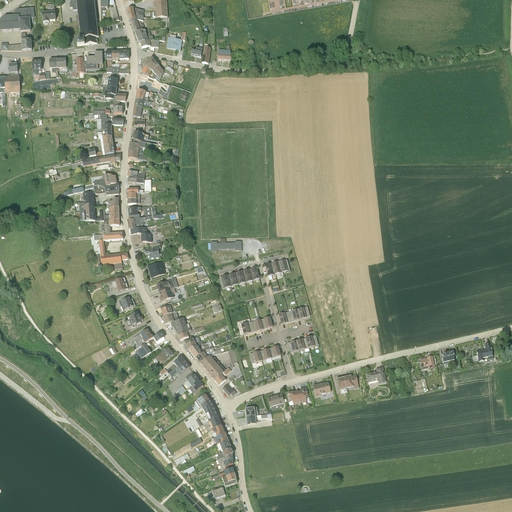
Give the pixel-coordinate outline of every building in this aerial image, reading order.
[(96,37),(98,37),(94,1),(93,1),(92,0),(75,0),(72,0),(72,2),(69,2),(70,7),(72,7),(72,10),(77,9),(80,38),(76,38),(77,45),(87,44),(97,43),(96,37)] [(114,4),(113,0),(100,0),(100,10),(104,10),(104,7),(108,7),(108,4),(114,4)] [(153,0),(154,0),(153,0),(153,6),(154,6),(155,11),(149,11),(149,16),(161,16),(167,16),(166,0),(153,0)] [(41,12),(42,23),(44,23),(45,24),(47,23),(48,22),(49,22),(49,21),(55,20),(53,3),(46,4),(47,12),(41,12)] [(119,19),(115,6),(110,7),(113,20),(119,19)] [(0,18),(0,30),(19,29),(20,31),(30,30),(29,17),(34,17),(33,7),(18,8),(17,8),(16,9),(15,9),(14,10),(13,11),(13,12),(12,12),(12,13),(12,14),(12,15),(4,16),(0,18)] [(133,7),(126,9),(130,19),(136,17),(134,13),(143,15),(143,9),(133,7)] [(136,17),(130,19),(132,25),(134,29),(135,32),(145,29),(142,23),(141,24),(138,24),(137,22),(136,19),(136,17)] [(145,29),(135,32),(137,38),(138,40),(138,41),(139,42),(140,41),(153,39),(152,35),(151,35),(149,29),(145,29)] [(169,36),(168,36),(166,47),(167,47),(176,48),(176,49),(180,49),(181,39),(184,39),(186,31),(182,30),(180,38),(175,38),(176,34),(170,33),(169,36)] [(20,33),(21,43),(22,50),(31,49),(30,39),(27,39),(27,35),(25,35),(25,32),(20,33)] [(207,40),(204,39),(201,59),(208,60),(210,44),(208,44),(208,41),(206,41),(207,40)] [(195,47),(192,47),(191,51),(196,52),(200,53),(202,45),(198,44),(198,43),(197,42),(197,44),(196,44),(195,47)] [(226,47),(218,46),(217,55),(231,57),(229,42),(225,42),(226,47)] [(102,52),(94,52),(94,56),(94,63),(97,63),(102,63),(102,52)] [(151,69),(152,70),(158,65),(155,61),(151,56),(143,66),(144,67),(151,69)] [(84,69),(83,63),(83,57),(76,58),(76,64),(77,72),(78,72),(85,72),(84,69)] [(65,58),(56,59),(57,68),(66,67),(65,58)] [(57,68),(56,59),(49,59),(49,68),(52,68),(52,72),(55,71),(56,77),(58,77),(57,68)] [(41,60),(32,60),(33,74),(37,74),(37,73),(37,69),(41,69),(41,60)] [(19,75),(18,75),(17,63),(16,63),(9,63),(9,76),(19,75)] [(77,72),(76,64),(72,64),(72,69),(68,69),(68,71),(77,72)] [(163,71),(158,65),(152,70),(155,73),(160,79),(163,71)] [(149,75),(142,73),(140,82),(142,83),(142,86),(146,87),(146,85),(153,87),(155,78),(154,77),(153,77),(149,75)] [(9,76),(5,77),(5,91),(5,92),(19,91),(19,82),(23,82),(23,75),(19,75),(9,76)] [(116,88),(117,79),(108,78),(107,87),(116,88)] [(158,93),(162,94),(161,95),(166,97),(171,83),(169,82),(166,90),(160,87),(158,93)] [(115,95),(116,88),(107,87),(103,86),(102,93),(106,93),(114,95),(115,95)] [(182,88),(179,95),(184,98),(187,91),(182,88)] [(138,90),(137,90),(135,99),(147,101),(148,98),(147,97),(149,92),(145,91),(138,90)] [(147,101),(135,99),(134,106),(142,107),(143,107),(149,108),(149,104),(153,105),(153,103),(147,101)] [(89,115),(94,115),(100,115),(108,114),(122,113),(122,107),(120,107),(120,101),(113,101),(113,105),(110,105),(110,110),(93,110),(93,113),(89,113),(89,115)] [(142,107),(134,106),(132,118),(134,118),(140,119),(140,115),(141,115),(142,107)] [(140,119),(134,118),(134,125),(145,125),(145,123),(148,123),(149,115),(142,114),(141,119),(140,119)] [(102,136),(111,137),(111,125),(123,125),(123,119),(110,118),(107,119),(100,119),(100,124),(101,124),(101,132),(102,136)] [(133,134),(132,137),(133,137),(133,138),(146,140),(147,138),(147,137),(148,132),(140,130),(139,132),(134,131),(133,134)] [(101,149),(113,147),(111,137),(102,136),(102,137),(98,138),(99,139),(100,139),(101,149)] [(145,143),(132,141),(130,141),(129,149),(141,151),(142,145),(145,146),(145,143)] [(103,155),(114,153),(113,147),(101,149),(102,150),(103,155)] [(141,151),(129,149),(128,155),(146,157),(147,151),(141,151)] [(115,161),(120,160),(120,155),(120,154),(109,157),(110,162),(111,167),(112,167),(111,164),(115,163),(115,161)] [(100,164),(98,159),(83,161),(84,167),(96,165),(100,164)] [(110,183),(116,182),(115,178),(116,177),(115,175),(114,174),(102,176),(103,181),(94,182),(94,186),(110,183)] [(143,188),(143,191),(144,191),(151,190),(152,190),(155,190),(155,188),(151,188),(151,178),(144,179),(144,188),(143,188)] [(118,193),(118,182),(116,182),(110,183),(94,186),(93,186),(94,192),(105,191),(106,194),(118,193)] [(83,194),(93,193),(94,192),(93,186),(63,193),(64,197),(82,193),(82,194),(83,194)] [(84,205),(94,205),(93,193),(83,194),(83,203),(84,205)] [(108,206),(118,206),(118,197),(112,197),(112,199),(108,200),(108,206)] [(103,217),(104,217),(104,212),(103,205),(99,205),(99,208),(99,214),(95,214),(94,205),(84,205),(79,206),(79,217),(103,217)] [(151,205),(128,207),(129,216),(139,215),(139,212),(137,212),(137,209),(144,209),(145,214),(156,213),(155,206),(151,206),(151,205)] [(104,217),(118,217),(118,206),(108,206),(108,212),(104,212),(104,217)] [(129,216),(127,216),(128,227),(130,226),(137,225),(136,223),(143,222),(142,219),(143,219),(143,218),(145,218),(145,217),(157,215),(157,216),(162,215),(162,212),(156,213),(145,214),(139,215),(129,216)] [(119,222),(118,217),(104,217),(103,217),(104,223),(100,223),(101,229),(99,229),(99,231),(102,231),(102,232),(110,231),(109,223),(119,222)] [(137,225),(130,226),(131,233),(141,232),(141,236),(142,236),(142,240),(147,240),(151,239),(150,231),(147,231),(146,225),(137,225)] [(123,238),(121,232),(98,233),(102,264),(113,262),(114,268),(122,266),(121,258),(128,257),(126,251),(105,254),(103,239),(123,238)] [(216,239),(210,239),(210,240),(210,246),(210,249),(217,248),(217,247),(235,246),(235,248),(241,248),(241,238),(235,238),(235,240),(216,240),(216,239)] [(152,245),(143,248),(145,253),(149,252),(150,253),(147,254),(148,259),(160,255),(159,253),(161,253),(161,252),(159,252),(158,249),(161,248),(159,242),(152,244),(152,245)] [(279,259),(282,271),(290,269),(286,257),(279,259)] [(279,259),(272,261),(275,273),(282,271),(279,259)] [(162,260),(148,265),(149,269),(152,276),(151,276),(151,277),(166,272),(162,260)] [(264,263),(268,275),(275,273),(272,261),(264,263)] [(256,266),(248,268),(252,279),(259,277),(256,266)] [(245,281),(252,279),(248,268),(241,270),(245,281)] [(245,281),(241,270),(234,272),(237,283),(245,281)] [(230,285),(237,283),(234,272),(227,274),(230,285)] [(230,285),(227,274),(219,276),(223,287),(230,285)] [(124,275),(114,278),(117,286),(118,290),(128,286),(124,275)] [(172,278),(157,283),(159,291),(173,287),(178,285),(175,278),(172,279),(172,278)] [(170,297),(171,300),(176,300),(187,296),(183,284),(173,287),(174,291),(173,292),(174,296),(170,297)] [(173,287),(159,291),(160,295),(159,295),(160,300),(170,297),(174,296),(173,292),(174,291),(173,287)] [(129,294),(119,299),(117,300),(116,301),(116,302),(116,303),(116,304),(116,305),(116,306),(117,306),(121,304),(122,307),(123,308),(130,305),(130,306),(135,304),(132,298),(131,299),(129,294)] [(163,314),(174,310),(171,300),(159,305),(163,314)] [(303,305),(298,307),(300,317),(304,316),(304,314),(309,312),(307,304),(306,302),(302,303),(303,305)] [(214,311),(222,308),(220,303),(213,305),(212,305),(214,311)] [(298,307),(288,310),(290,318),(296,316),(296,318),(300,317),(298,307)] [(165,322),(170,321),(178,318),(176,309),(174,310),(163,314),(162,314),(165,322)] [(137,310),(124,316),(128,324),(131,323),(131,324),(132,323),(133,325),(137,323),(137,322),(141,320),(140,319),(142,318),(141,315),(139,315),(137,310)] [(278,312),(281,322),(285,321),(285,319),(290,318),(288,310),(278,312)] [(272,325),(270,315),(260,318),(262,326),(268,324),(268,326),(272,325)] [(178,333),(191,328),(188,322),(186,323),(185,319),(184,316),(178,318),(170,321),(171,321),(178,333)] [(263,327),(262,326),(260,318),(250,320),(253,328),(258,327),(259,328),(263,327)] [(253,328),(250,320),(241,323),(243,333),(247,332),(247,330),(253,328)] [(204,324),(191,328),(178,333),(180,339),(182,338),(183,340),(184,340),(189,338),(188,334),(191,332),(192,334),(197,332),(196,331),(205,328),(204,324)] [(147,327),(133,336),(138,344),(139,344),(145,340),(148,338),(153,335),(151,332),(150,333),(147,327)] [(153,335),(148,338),(151,342),(155,340),(156,341),(164,335),(161,330),(153,335)] [(208,331),(189,338),(184,340),(187,347),(188,347),(203,342),(201,337),(199,337),(199,336),(209,332),(208,331)] [(306,337),(308,346),(318,343),(316,335),(310,336),(309,335),(305,336),(306,337)] [(300,338),(296,339),(299,348),(308,346),(306,337),(300,339),(300,338)] [(195,356),(196,355),(208,347),(212,346),(209,339),(203,342),(188,347),(195,356)] [(289,351),(299,348),(296,339),(292,340),(293,341),(287,343),(289,351)] [(145,340),(139,344),(140,346),(134,350),(139,357),(151,350),(145,340)] [(485,348),(476,350),(479,361),(484,360),(483,357),(487,356),(488,359),(494,358),(493,355),(494,355),(493,352),(492,352),(490,342),(484,344),(485,348)] [(161,346),(159,343),(152,349),(154,351),(161,346)] [(274,346),(269,348),(271,356),(281,354),(278,344),(274,345),(274,346)] [(167,346),(155,356),(160,363),(173,352),(167,346)] [(196,355),(200,361),(212,353),(221,350),(220,347),(215,348),(215,349),(214,349),(213,346),(212,346),(208,347),(196,355)] [(232,362),(237,359),(234,347),(227,348),(232,362)] [(259,351),(261,359),(271,356),(269,348),(268,347),(264,348),(265,349),(259,351)] [(261,359),(259,351),(259,349),(255,350),(255,352),(249,353),(252,362),(261,359)] [(454,354),(453,350),(447,351),(447,352),(442,353),(443,356),(443,358),(441,359),(442,363),(450,362),(449,360),(454,359),(453,355),(454,354)] [(212,353),(200,361),(199,361),(207,369),(219,360),(212,353)] [(184,359),(180,354),(173,360),(175,362),(174,362),(173,362),(166,369),(164,367),(159,371),(160,371),(159,372),(160,373),(160,372),(161,373),(162,373),(166,369),(169,372),(184,359)] [(434,367),(432,356),(427,357),(428,357),(420,359),(422,369),(428,367),(429,367),(430,368),(434,367)] [(189,365),(184,359),(169,372),(167,373),(168,375),(170,374),(171,375),(174,372),(177,375),(179,373),(189,365)] [(219,360),(207,369),(209,372),(211,374),(211,375),(214,378),(225,368),(219,360)] [(228,366),(225,368),(214,378),(219,383),(225,377),(223,375),(230,368),(228,366)] [(376,371),(366,374),(368,382),(378,380),(379,384),(386,382),(382,367),(376,369),(376,371)] [(188,386),(198,378),(192,370),(185,375),(187,378),(184,380),(188,386)] [(347,376),(344,377),(346,388),(353,386),(354,389),(359,387),(356,376),(356,375),(351,376),(350,375),(348,375),(347,376)] [(346,388),(344,377),(340,377),(336,378),(339,389),(346,388)] [(201,382),(198,378),(188,386),(189,387),(192,390),(193,392),(203,384),(203,383),(202,381),(201,382)] [(222,387),(228,394),(230,392),(232,394),(236,391),(232,386),(234,383),(231,380),(222,387)] [(322,385),(313,387),(316,396),(321,395),(320,394),(326,393),(330,391),(328,382),(323,383),(322,383),(322,385)] [(185,388),(182,383),(176,387),(180,392),(185,388)] [(301,389),(297,390),(301,402),(307,400),(306,397),(309,396),(308,392),(308,389),(307,389),(306,386),(301,387),(302,389),(301,389)] [(301,402),(297,390),(297,389),(292,391),(292,390),(288,391),(290,400),(288,400),(289,405),(293,404),(301,402)] [(205,393),(194,400),(198,406),(201,405),(209,399),(207,396),(205,393)] [(281,393),(268,397),(270,405),(284,401),(281,393)] [(208,420),(218,415),(214,405),(209,399),(201,405),(204,410),(208,420)] [(257,406),(245,407),(246,416),(258,414),(257,406)] [(140,407),(135,412),(137,415),(143,410),(140,407)] [(258,414),(246,416),(247,423),(256,422),(256,418),(267,417),(267,418),(272,417),(271,412),(258,414)] [(210,428),(221,423),(220,420),(218,415),(208,420),(210,424),(209,424),(210,428)] [(204,419),(190,428),(191,429),(205,421),(204,419)] [(224,431),(223,427),(221,423),(210,428),(213,435),(216,434),(224,431)] [(217,443),(227,438),(226,435),(224,431),(216,434),(213,435),(211,437),(213,442),(216,441),(217,443)] [(221,451),(231,446),(230,444),(227,438),(217,443),(216,443),(218,448),(220,448),(221,451)] [(232,452),(233,452),(231,446),(221,451),(215,454),(217,459),(232,452)] [(178,456),(174,458),(176,463),(182,459),(183,460),(185,459),(184,457),(188,454),(187,451),(178,456)] [(215,465),(232,457),(232,452),(217,459),(213,461),(215,465)] [(233,463),(232,457),(215,465),(216,468),(210,471),(211,474),(217,471),(217,470),(233,463)] [(193,464),(183,469),(185,473),(195,469),(193,464)] [(221,477),(234,472),(232,466),(210,476),(212,479),(209,480),(209,481),(221,477)] [(236,478),(234,472),(221,477),(223,482),(236,478)] [(225,494),(222,487),(212,490),(214,495),(215,498),(225,494)]
